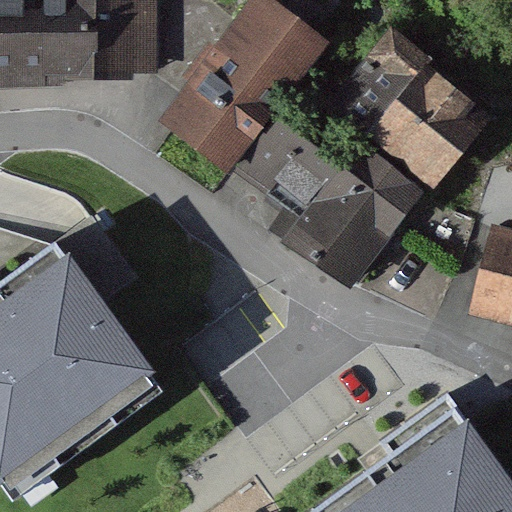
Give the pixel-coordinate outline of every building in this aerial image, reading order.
[(35,0),(0,0),(0,23),(34,25),(35,0)] [(346,49),(270,0),(256,0),(172,132),(384,268),(428,200),(301,118),(346,49)] [(83,31),(0,29),(0,91),(104,94),(105,80),(162,82),(164,6),(84,3),(83,31)] [(511,125),(511,123),(406,38),(342,118),(449,204),(511,125)] [(511,235),(504,234),(481,320),(511,328),(511,235)] [(89,259),(0,321),(0,474),(9,488),(171,375),(89,259)] [(511,511),(511,456),(486,421),(359,511),(511,511)]
